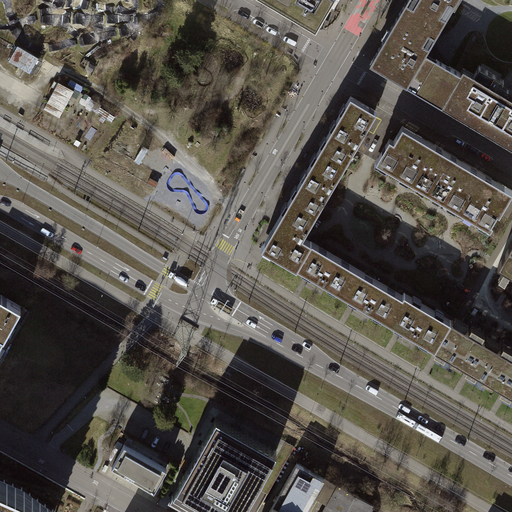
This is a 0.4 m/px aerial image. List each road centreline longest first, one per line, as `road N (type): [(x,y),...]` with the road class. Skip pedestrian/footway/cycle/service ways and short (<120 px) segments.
road 1 (track): [(244,211),(216,195),(140,118),(50,65)]
road 2 (unclassified): [(333,62),(212,267)]
road 3 (tertiary): [(309,358),(511,476)]
road 4 (tertiary): [(195,298),(169,273),(0,172)]
road 5 (tertiary): [(0,202),(171,300),(195,298)]
road 6 (residential): [(333,62),(511,165)]
road 7 (residential): [(0,435),(134,511)]
road 8 (tertiary): [(309,358),(195,298)]
road 9 (residential): [(226,0),(333,62)]
